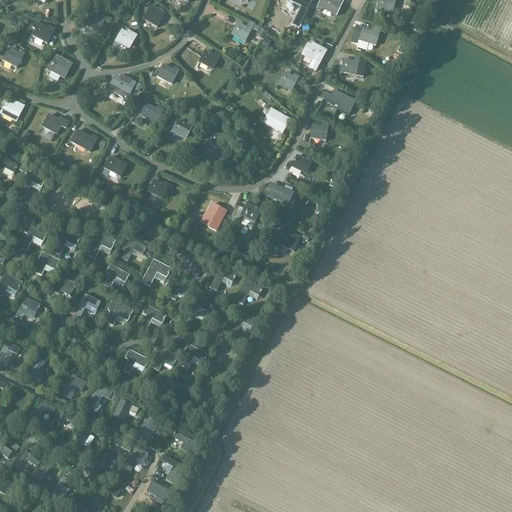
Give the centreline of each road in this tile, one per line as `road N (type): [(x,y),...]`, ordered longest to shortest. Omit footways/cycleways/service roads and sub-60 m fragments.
road 1 (track): [(268,511),(214,484),(299,307),(511,413)]
road 2 (track): [(299,307),(437,18),(511,56)]
